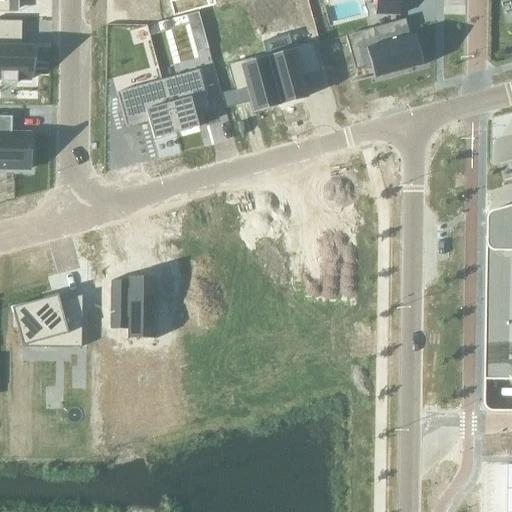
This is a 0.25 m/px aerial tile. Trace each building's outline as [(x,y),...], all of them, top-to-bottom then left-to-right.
[(0,0),(0,12),(8,13),(8,0),(0,0)] [(390,0),(374,0),(374,15),(398,15),(399,2),(391,1),(390,0)] [(0,82),(16,83),(16,80),(29,80),(30,48),(13,48),(13,39),(15,39),(16,22),(0,21),(0,82)] [(376,45),(365,48),(373,79),(422,66),(413,35),(409,36),(406,27),(397,29),(395,22),(372,28),(374,36),(376,45)] [(262,41),(265,54),(279,105),(304,98),(298,76),(319,71),(311,42),(290,48),(286,36),(263,42),(263,41),(262,41)] [(265,54),(227,65),(234,91),(247,88),(254,112),(279,105),(265,54)] [(198,70),(160,80),(175,133),(197,127),(192,109),(208,105),(198,70)] [(160,80),(115,93),(125,128),(147,121),(152,140),(175,133),(160,80)] [(0,116),(0,169),(28,170),(29,134),(10,134),(10,117),(0,116)] [(484,220),(482,380),(483,380),(487,380),(511,380),(511,204),(491,210),(491,211),(490,211),(489,211),(489,212),(488,212),(487,213),(486,213),(486,214),(486,215),(485,215),(485,216),(485,217),(484,217),(484,218),(484,219),(484,220)] [(271,283),(270,299),(286,300),(286,286),(314,286),(314,264),(316,264),(316,263),(314,263),(314,236),(276,235),(275,283),(271,283)] [(193,274),(191,353),(257,354),(257,304),(234,303),(235,274),(193,274)] [(109,281),(109,330),(110,330),(110,325),(126,325),(126,339),(127,339),(127,333),(152,334),(152,339),(154,339),(155,277),(153,277),(153,280),(128,279),(128,277),(127,277),(127,284),(111,283),(111,281),(109,281)] [(10,308),(10,329),(16,330),(21,347),(49,347),(49,339),(65,334),(68,348),(80,348),(81,296),(58,302),(56,296),(10,308)]
